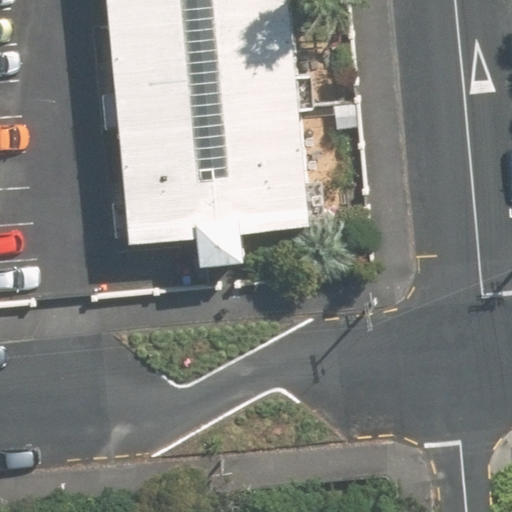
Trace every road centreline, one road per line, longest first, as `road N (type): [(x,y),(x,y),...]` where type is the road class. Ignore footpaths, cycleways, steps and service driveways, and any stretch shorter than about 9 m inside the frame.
road 1 (residential): [(0,403),(475,359)]
road 2 (residential): [(475,359),(483,294),(455,0)]
road 3 (residential): [(467,511),(460,448),(475,359)]
